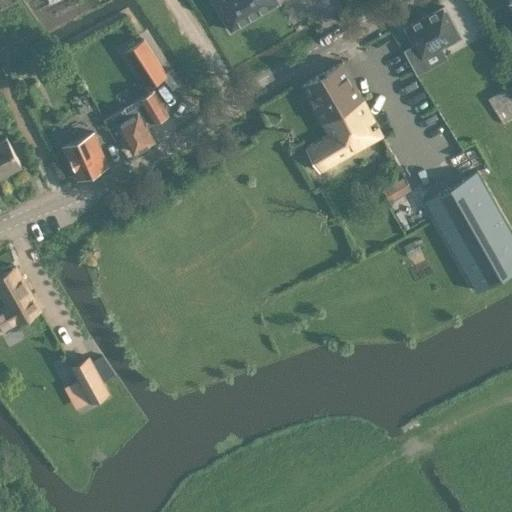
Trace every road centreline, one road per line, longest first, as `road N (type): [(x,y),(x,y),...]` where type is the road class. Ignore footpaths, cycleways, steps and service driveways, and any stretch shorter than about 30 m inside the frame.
road 1 (tertiary): [(0,217),(116,169),(409,0)]
road 2 (track): [(307,511),(483,398),(511,395)]
road 3 (track): [(66,190),(0,62)]
